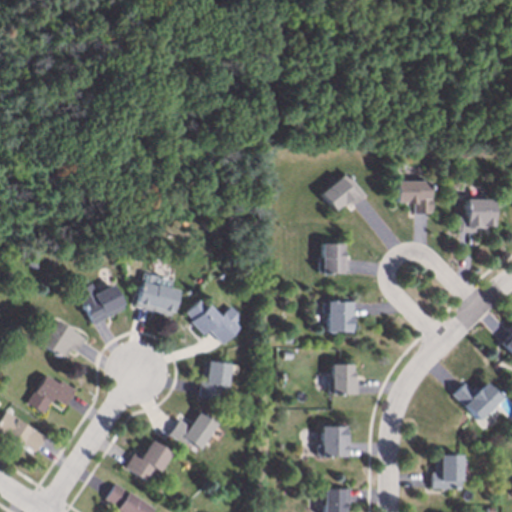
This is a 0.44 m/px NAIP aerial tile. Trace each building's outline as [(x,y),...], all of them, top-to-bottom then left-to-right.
[(362,194),(344,172),(318,193),(332,210),(341,203),(345,208),(362,194)] [(394,203),(411,203),(411,213),(429,213),(429,198),(426,198),(427,181),(394,180),(394,203)] [(490,226),(491,199),(463,198),(462,216),(455,216),(455,231),(473,232),(473,226),(490,226)] [(341,243),(320,243),(319,273),(345,273),(345,258),(340,258),(341,243)] [(175,289),(169,288),(170,279),(140,274),(134,308),(171,315),(175,289)] [(112,284),(94,292),(90,283),(74,290),(89,324),(123,310),(112,284)] [(228,306),(216,317),(199,298),(182,313),(201,334),(206,330),(219,344),(237,327),(231,321),(237,316),(228,306)] [(350,302),(325,301),(324,332),(349,332),(350,302)] [(83,336),(52,320),(38,346),(61,358),(66,349),(74,353),(83,336)] [(511,333),(501,346),(511,356),(511,333)] [(224,398),(225,363),(203,362),(203,384),(197,384),(196,397),(224,398)] [(355,394),(355,378),(350,378),(349,363),(329,364),(329,394),(355,394)] [(64,406),(74,389),(59,380),(57,383),(41,374),(25,404),(42,413),(50,398),(64,406)] [(449,395),(476,421),(498,397),(482,382),(472,393),(461,382),(449,395)] [(176,419),(166,435),(181,444),(184,440),(198,449),(215,422),(197,410),(187,426),(176,419)] [(0,416),(0,432),(32,453),(43,436),(3,411),(0,416)] [(344,426),(319,425),(318,456),(343,457),(344,426)] [(121,468),(148,485),(169,452),(148,440),(139,455),(132,450),(121,468)] [(459,455),(433,454),(432,472),(429,472),(428,488),(458,489),(459,455)] [(101,503),(117,511),(148,511),(152,506),(111,485),(101,503)] [(341,511),(342,504),(346,504),(346,488),(321,488),(320,511),(341,511)]
